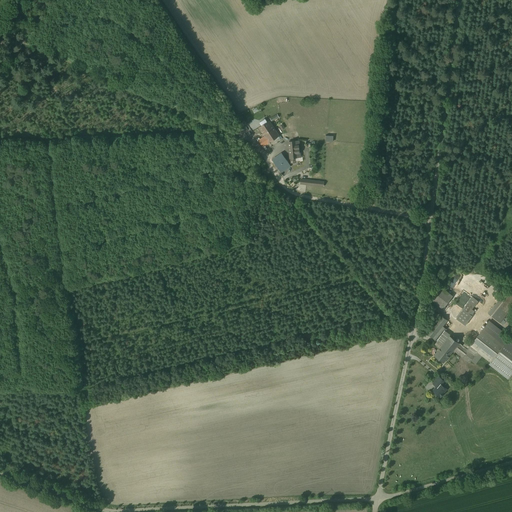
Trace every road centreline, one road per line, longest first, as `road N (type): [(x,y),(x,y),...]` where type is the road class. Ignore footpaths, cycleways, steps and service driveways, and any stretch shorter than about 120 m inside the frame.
road 1 (residential): [(378,498),(113,510),(0,472)]
road 2 (residential): [(430,219),(378,498)]
road 3 (track): [(0,30),(222,128)]
road 4 (residential): [(459,0),(430,219)]
road 5 (track): [(157,0),(253,140),(222,128)]
road 6 (residential): [(430,219),(292,193),(264,153)]
road 7 (residential): [(511,462),(378,498)]
